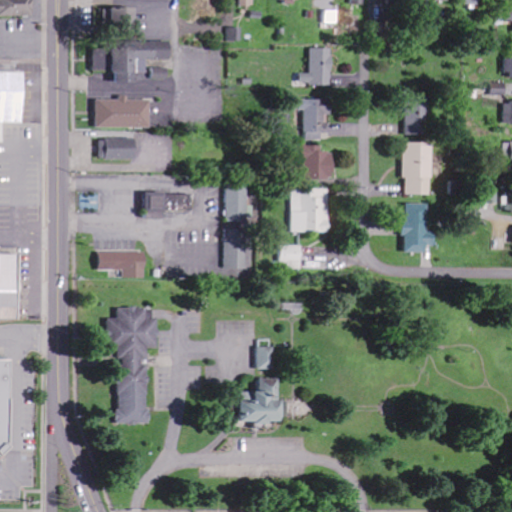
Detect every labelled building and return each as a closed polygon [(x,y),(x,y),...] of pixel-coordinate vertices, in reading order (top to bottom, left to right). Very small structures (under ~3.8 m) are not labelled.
[(0,0),(0,16),(35,17),(34,0),(0,0)] [(137,9),(97,8),(96,30),(136,31),(137,9)] [(172,59),(171,44),(94,47),(95,71),(112,71),(113,84),(128,83),(128,74),(146,74),(146,60),(172,59)] [(311,74),(300,73),(300,86),(332,86),(333,49),(311,49),(311,74)] [(168,79),(169,69),(154,68),(154,79),(168,79)] [(26,73),(0,72),(0,142),(4,143),(5,124),(25,124),(26,73)] [(506,95),(506,83),(490,83),(490,95),(506,95)] [(127,101),(127,100),(97,100),(96,128),(151,129),(152,101),(127,101)] [(322,141),(322,123),(327,123),(327,100),(297,100),(298,110),(304,110),(305,141),(322,141)] [(502,125),(511,124),(511,101),(503,102),(502,125)] [(405,135),(427,136),(428,102),(406,102),(405,135)] [(100,139),(100,160),(136,160),(136,140),(100,139)] [(511,163),(511,142),(503,142),(503,164),(511,163)] [(431,195),(432,144),(405,144),(404,195),(431,195)] [(322,145),(297,146),(297,162),(303,162),(304,181),(335,180),(334,152),(322,152),(322,145)] [(226,187),(225,269),(246,270),(247,222),(248,222),(248,188),(226,187)] [(292,233),(329,233),(329,190),(292,189),(292,233)] [(511,211),(511,190),(501,191),(501,211),(511,211)] [(192,212),(192,194),(147,193),(146,211),(192,212)] [(428,230),(428,204),(404,204),(403,238),(405,238),(405,253),(427,253),(428,246),(435,247),(435,231),(428,230)] [(301,269),(302,246),(280,245),(279,263),(287,263),(287,269),(301,269)] [(99,270),(124,271),(124,279),(146,279),(146,253),(100,252),(99,270)] [(0,319),(19,320),(19,255),(0,254),(0,319)] [(151,424),(151,408),(149,408),(149,361),(149,348),(159,348),(159,319),(153,319),(153,308),(118,308),(118,318),(108,318),(108,348),(119,348),(119,359),(118,424),(151,424)] [(257,346),(256,369),(273,370),(274,347),(257,346)] [(0,454),(11,454),(11,358),(0,358),(0,454)] [(280,378),(258,378),(258,391),(239,391),(239,422),(253,422),(253,425),(270,425),(270,421),(280,421),(280,378)]
